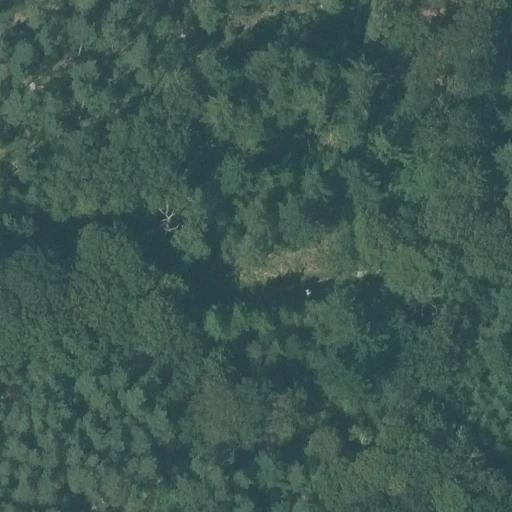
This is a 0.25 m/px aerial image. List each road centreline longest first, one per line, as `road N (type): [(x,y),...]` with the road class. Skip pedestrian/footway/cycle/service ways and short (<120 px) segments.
road 1 (track): [(511,248),(0,365)]
road 2 (track): [(511,23),(499,76),(492,253),(433,414),(437,511)]
road 3 (track): [(168,0),(197,79),(206,150),(203,313)]
